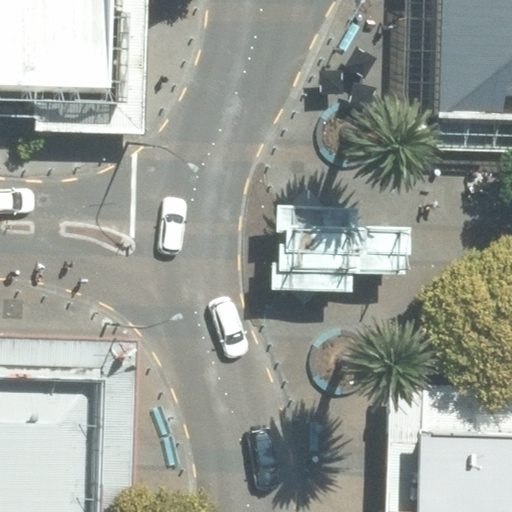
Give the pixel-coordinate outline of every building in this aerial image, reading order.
[(0,0),(0,102),(142,106),(144,0),(0,0)] [(511,0),(391,0),(387,139),(511,142),(511,0)] [(354,209),(274,205),(271,288),(352,292),(352,272),(408,275),(410,229),(353,226),(354,209)] [(47,511),(53,329),(0,327),(0,511),(47,511)] [(364,511),(511,511),(511,388),(370,385),(364,511)]
